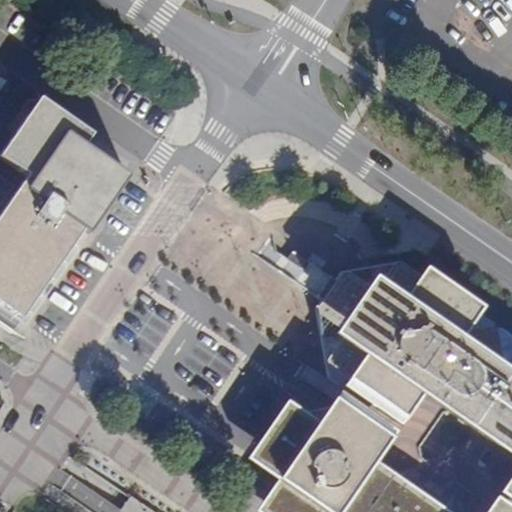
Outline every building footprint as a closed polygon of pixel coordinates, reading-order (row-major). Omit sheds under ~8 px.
[(92,136),(50,106),(30,114),(1,157),(28,176),(0,215),(0,304),(22,319),(96,214),(93,194),(103,195),(111,189),(114,185),(114,176),(109,168),(102,164),(98,164),(81,152),(92,136)] [(265,270),(317,306),(336,278),(295,249),(290,257),(279,250),(265,270)] [(336,278),(317,306),(319,307),(315,312),(332,377),(381,410),(384,406),(397,416),(394,420),(428,443),(448,414),(459,413),(511,449),(511,336),(510,335),(490,339),(488,320),(462,302),(457,310),(435,295),(441,287),(404,261),(345,270),(339,279),(336,278)] [(337,511),(313,495),(316,490),(314,487),(312,482),(311,478),(311,473),(313,469),(314,465),(317,461),(320,458),(324,455),(327,454),(331,452),(334,448),(329,444),(347,419),(375,439),(378,435),(390,443),(398,433),(343,394),(332,409),(300,415),(291,409),(252,463),(281,483),(263,510),(265,511),(337,511)] [(464,511),(475,498),(471,495),(469,497),(466,499),(463,498),(461,495),(461,493),(462,489),(455,484),(452,487),(446,486),(445,481),(446,478),(439,472),(437,475),(434,476),(432,475),(430,473),(429,471),(430,468),(431,467),(424,462),(421,465),(418,465),(414,462),(414,458),(416,456),(409,451),(406,455),(390,443),(378,435),(375,439),(347,419),(329,444),(334,448),(331,452),(327,454),(324,455),(320,458),(317,461),(314,465),(313,469),(311,473),(311,478),(312,482),(314,487),(316,490),(313,495),(337,511),(464,511)]
